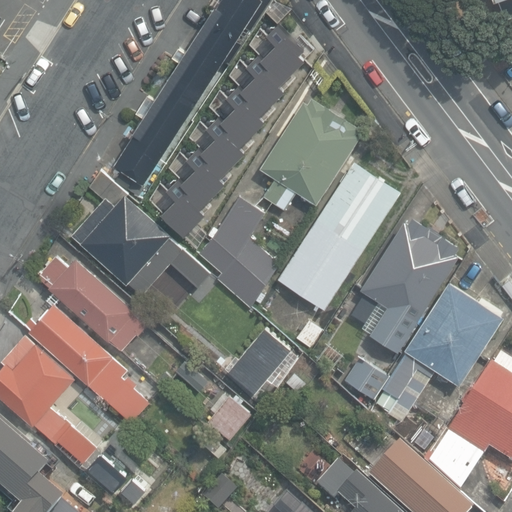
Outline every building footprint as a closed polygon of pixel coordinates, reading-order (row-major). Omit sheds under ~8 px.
[(118,162),(148,180),(227,58),(234,62),(273,0),(214,0),(213,2),(219,5),(189,51),(182,46),(176,55),(183,60),(159,99),(150,93),(138,111),(147,116),(138,130),(133,127),(128,133),(134,137),(118,162)] [(273,134),(327,50),(291,0),(281,0),(263,29),(261,27),(215,96),(218,97),(208,111),(244,135),(253,120),(273,134)] [(299,188),(320,202),(364,133),(360,131),(364,124),(315,94),(311,100),(307,98),(263,165),(278,176),(266,193),(287,208),(299,188)] [(280,277),(328,307),(405,189),(357,158),(280,277)] [(107,196),(74,233),(130,282),(132,281),(145,293),(174,261),(201,284),(215,270),(174,234),(175,232),(131,193),(132,190),(103,167),(92,184),(107,196)] [(226,193),(197,175),(171,219),(200,236),(226,193)] [(269,210),(242,193),(221,226),(216,223),(211,232),(216,235),(202,251),(224,270),(219,276),(254,305),(258,298),(263,301),(267,293),(263,290),(283,259),(260,240),(261,236),(255,231),(269,210)] [(374,330),(373,332),(403,349),(463,253),(459,250),(464,243),(417,214),(412,221),(407,218),(364,286),(382,298),(364,325),(374,330)] [(60,252),(41,274),(52,284),(51,285),(124,349),(150,320),(138,310),(139,308),(79,255),(72,263),(60,252)] [(507,313),(453,278),(409,347),(411,348),(385,386),(387,387),(378,400),(392,408),(389,412),(403,421),(438,367),(463,383),(507,313)] [(34,327),(32,329),(135,419),(153,399),(137,386),(141,382),(130,373),(127,376),(125,374),(132,366),(58,300),(52,307),(51,306),(42,316),(43,317),(40,320),(34,314),(27,322),(34,327)] [(325,327),(311,317),(298,336),(312,345),(325,327)] [(296,346),(269,324),(231,369),(258,392),(296,346)] [(8,363),(0,371),(0,391),(57,442),(60,438),(86,461),(107,438),(83,418),(77,425),(61,410),(63,407),(56,401),(80,375),(28,331),(3,359),(8,363)] [(448,428),(427,457),(463,489),(491,445),(511,457),(511,356),(504,351),(497,362),(495,361),(480,386),(476,383),(464,402),(467,404),(451,430),(448,428)] [(377,396),(392,372),(363,353),(347,377),(377,396)] [(212,379),(187,358),(177,369),(202,391),(212,379)] [(309,381),(297,370),(288,380),(300,391),(309,381)] [(256,410),(233,391),(211,418),(234,437),(256,410)] [(70,496),(46,475),(55,463),(36,446),(38,444),(0,411),(0,489),(22,509),(19,511),(78,511),(79,511),(66,501),(70,496)] [(403,439),(371,474),(413,511),(472,511),(477,506),(403,439)] [(132,472),(106,448),(88,468),(114,492),(132,472)] [(406,511),(360,470),(358,473),(341,458),(320,482),(337,497),(341,493),(359,509),(356,511),(406,511)]
